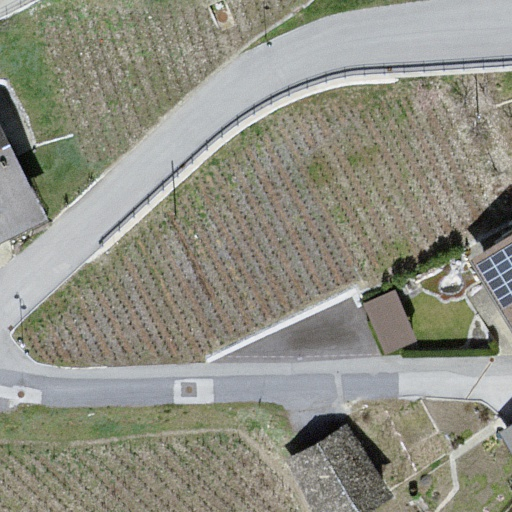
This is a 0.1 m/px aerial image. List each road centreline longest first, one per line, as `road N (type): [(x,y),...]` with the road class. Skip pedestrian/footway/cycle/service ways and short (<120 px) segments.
road 1 (residential): [(511,23),(331,45),(255,77),(0,306)]
road 2 (residential): [(0,369),(31,388),(511,372)]
